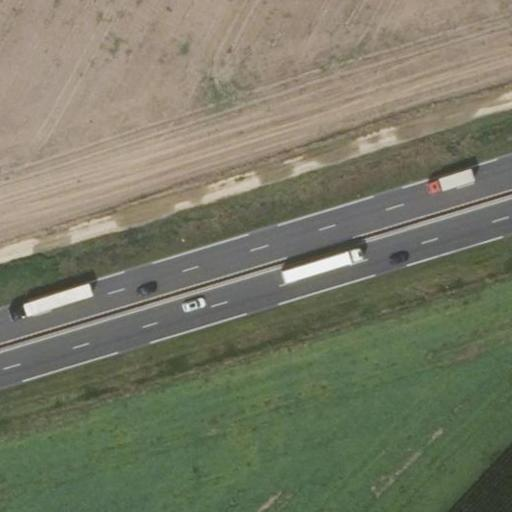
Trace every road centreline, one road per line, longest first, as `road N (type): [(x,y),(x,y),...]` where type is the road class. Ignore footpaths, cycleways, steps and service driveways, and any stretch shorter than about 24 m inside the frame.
road 1 (track): [(0,263),(511,103)]
road 2 (primary): [(0,370),(511,216)]
road 3 (primary): [(511,174),(0,327)]
